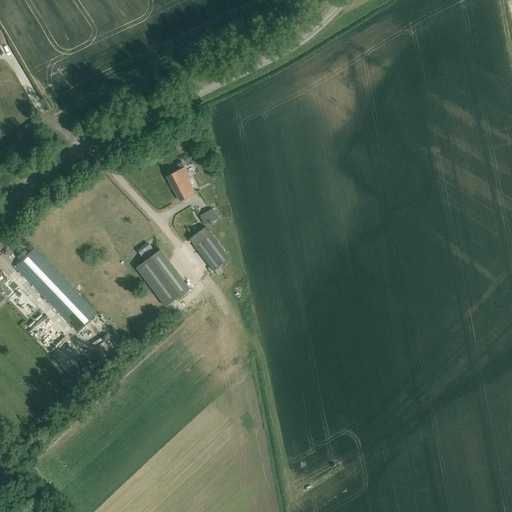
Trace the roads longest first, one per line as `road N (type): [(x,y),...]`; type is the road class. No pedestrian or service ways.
road 1 (unclassified): [(0,222),(87,150),(289,49),(341,0)]
road 2 (track): [(0,150),(86,90),(275,0)]
